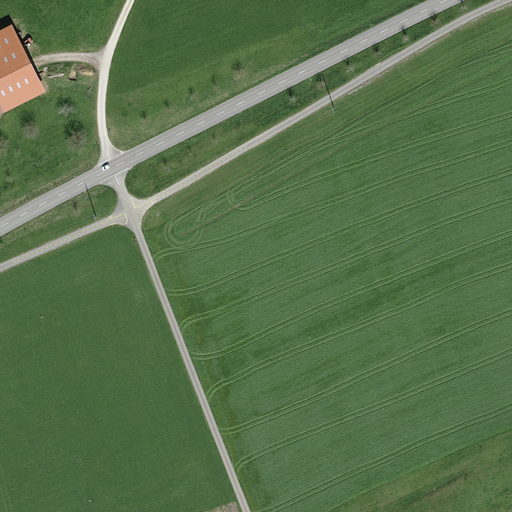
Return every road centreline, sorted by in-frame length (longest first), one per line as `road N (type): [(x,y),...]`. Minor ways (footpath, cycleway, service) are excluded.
road 1 (track): [(509,0),(137,207),(0,268)]
road 2 (tertiary): [(445,0),(0,227)]
road 3 (track): [(251,511),(137,207),(112,166)]
road 4 (track): [(126,0),(104,60),(100,99),(112,166)]
